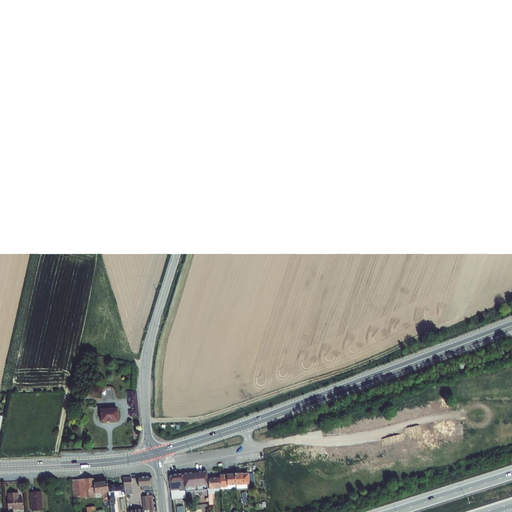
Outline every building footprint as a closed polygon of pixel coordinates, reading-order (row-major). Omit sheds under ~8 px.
[(136,391),(127,392),(128,407),(131,407),(131,411),(129,411),(129,417),(132,417),(139,417),(136,391)] [(117,409),(100,409),(100,422),(118,421),(117,409)] [(171,475),(169,477),(169,483),(170,492),(171,492),(171,500),(185,498),(185,491),(185,488),(209,486),(208,478),(208,471),(171,475)] [(226,475),(219,475),(219,478),(220,488),(220,489),(236,488),(236,486),(235,486),(234,474),(226,475)] [(248,474),(234,474),(235,486),(236,486),(236,488),(236,489),(249,488),(249,485),(249,484),(248,474)] [(131,477),(122,477),(124,486),(124,491),(125,495),(132,494),(132,490),(131,477)] [(149,492),(153,491),(151,477),(138,477),(138,487),(141,487),(141,490),(148,490),(149,491),(149,492)] [(209,489),(208,490),(208,503),(210,503),(210,500),(212,499),(212,494),(214,494),(214,491),(219,491),(218,488),(220,488),(219,478),(208,478),(209,486),(209,489)] [(93,483),(94,483),(93,479),(71,480),(73,499),(91,498),(95,498),(95,494),(93,483)] [(93,483),(95,494),(108,492),(107,482),(94,483),(93,483)] [(108,486),(107,482),(108,492),(110,507),(111,511),(114,511),(114,506),(114,504),(115,504),(115,502),(114,496),(125,495),(124,491),(124,486),(108,486)] [(139,492),(139,497),(139,506),(142,506),(143,511),(144,511),(156,509),(155,495),(153,495),(153,491),(149,492),(149,491),(146,491),(139,492)] [(41,492),(30,493),(31,511),(42,511),(41,492)] [(7,498),(8,510),(23,509),(22,497),(19,497),(18,493),(7,494),(7,498)]
